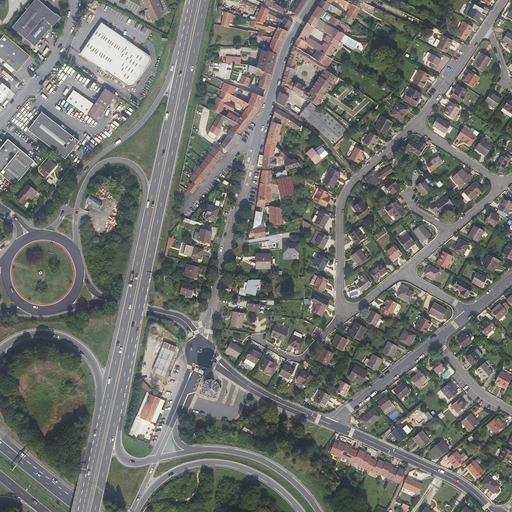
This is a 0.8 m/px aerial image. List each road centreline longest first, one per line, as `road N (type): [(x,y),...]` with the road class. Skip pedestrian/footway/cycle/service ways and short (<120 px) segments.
road 1 (primary): [(116,413),(205,0)]
road 2 (primary): [(73,253),(80,194),(94,170),(129,162),(144,181),(98,403)]
road 3 (primary): [(182,52),(103,414)]
road 4 (residential): [(401,273),(343,307),(337,219),(356,178),(415,125)]
road 5 (primary): [(182,52),(152,109),(94,160),(58,223),(40,235)]
road 6 (trunk): [(135,511),(165,476),(205,462),(254,472),(301,511)]
road 7 (tertiary): [(493,511),(458,481),(335,425)]
road 8 (residential): [(415,125),(504,0)]
road 9 (tertiary): [(249,167),(210,315)]
road 10 (trunk): [(0,349),(30,334),(68,339),(93,365),(98,403)]
road 11 (trunk): [(318,511),(262,460),(193,450)]
road 12 (unclassified): [(0,121),(58,52),(73,0)]
road 13 (tertiary): [(314,0),(284,50),(260,132)]
road 14 (residential): [(503,185),(401,273)]
road 15 (residential): [(335,425),(436,340)]
